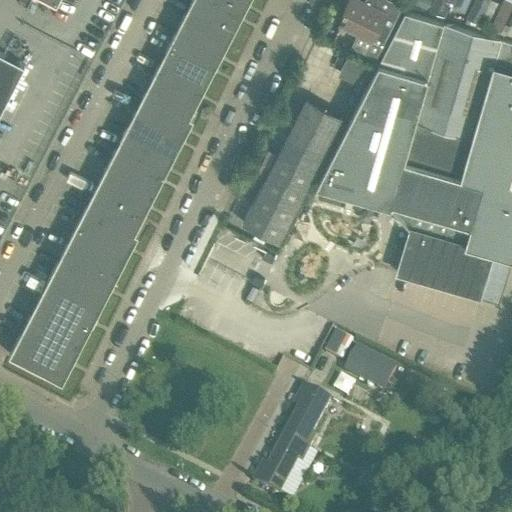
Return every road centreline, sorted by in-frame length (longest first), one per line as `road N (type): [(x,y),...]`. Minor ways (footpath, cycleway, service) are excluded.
road 1 (unclassified): [(84,440),(299,0)]
road 2 (unclassified): [(0,297),(153,0)]
road 3 (residential): [(217,511),(295,367)]
road 4 (unclassified): [(217,511),(84,440)]
